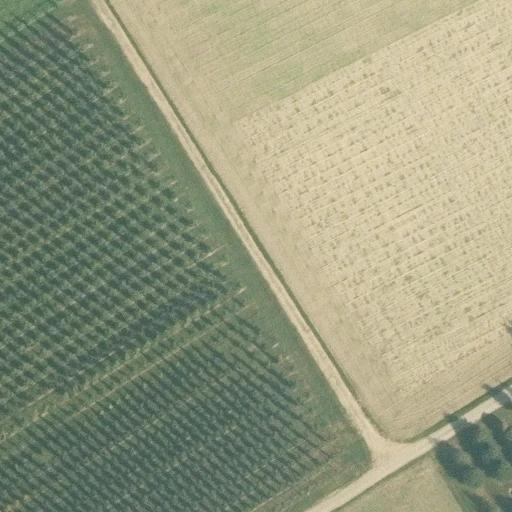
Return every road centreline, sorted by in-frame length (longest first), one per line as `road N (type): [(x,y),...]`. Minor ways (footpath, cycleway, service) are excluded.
road 1 (track): [(389,466),(95,0)]
road 2 (track): [(317,511),(511,390)]
